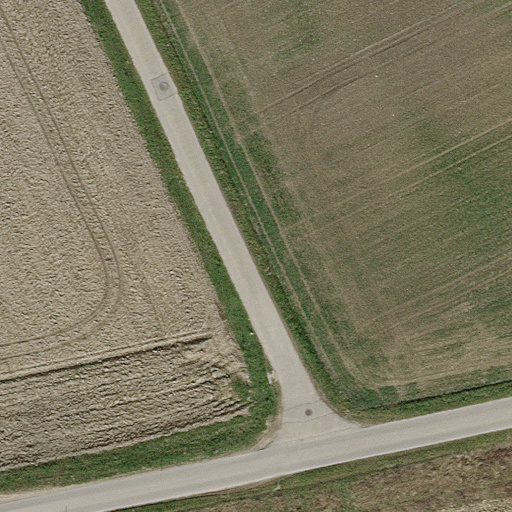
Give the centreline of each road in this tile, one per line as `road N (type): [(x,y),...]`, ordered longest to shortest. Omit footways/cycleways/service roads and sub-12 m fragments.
road 1 (track): [(147,0),(354,457)]
road 2 (unclassified): [(103,511),(511,425)]
